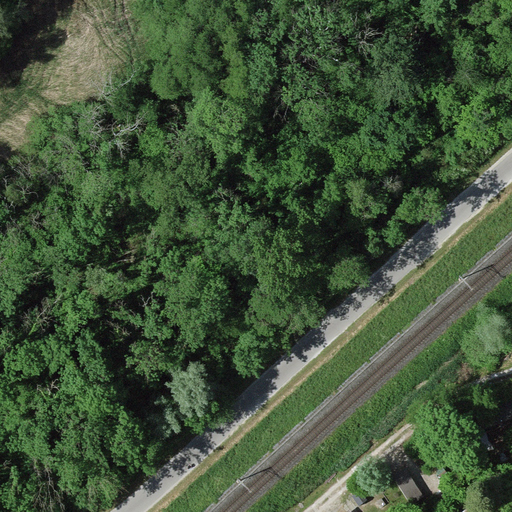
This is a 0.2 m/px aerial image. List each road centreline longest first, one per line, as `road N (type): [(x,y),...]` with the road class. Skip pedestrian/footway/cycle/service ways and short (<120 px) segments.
road 1 (residential): [(132,511),(511,172)]
road 2 (track): [(312,511),(436,406),(481,376),(511,371)]
